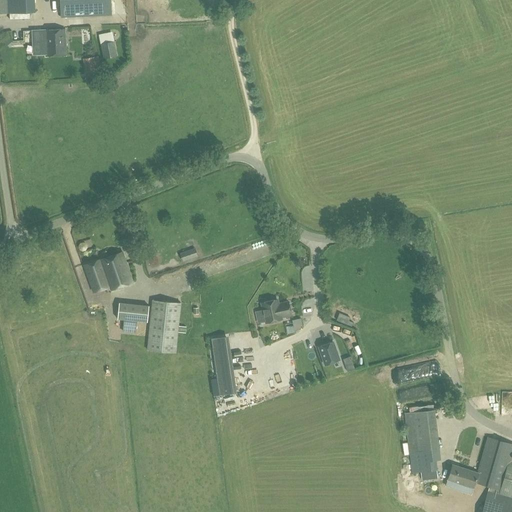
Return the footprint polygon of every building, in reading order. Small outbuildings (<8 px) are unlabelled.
[(34,0),(0,0),(0,17),(9,17),(9,14),(35,13),(34,0)] [(59,0),(61,18),(111,15),(110,0),(59,0)] [(38,57),(67,55),(65,29),(44,30),(45,44),(37,44),(38,57)] [(113,33),(99,36),(101,47),(103,46),(105,59),(117,57),(114,44),(115,44),(113,33)] [(1,40),(6,45),(12,39),(8,34),(1,40)] [(102,74),(98,56),(83,59),(86,77),(102,74)] [(195,247),(179,253),(183,261),(198,256),(195,247)] [(100,260),(109,286),(111,290),(133,282),(122,251),(100,260)] [(100,260),(84,265),(94,292),(109,286),(100,260)] [(262,302),(266,323),(284,320),(284,318),(294,316),(291,300),(281,302),(280,298),(262,302)] [(147,350),(175,353),(181,303),(153,300),(147,350)] [(123,332),(135,333),(136,322),(147,323),(149,306),(126,304),(118,303),(117,319),(125,320),(123,332)] [(237,393),(228,336),(212,338),(220,396),(237,393)] [(339,361),(333,341),(318,347),(324,366),(339,361)] [(435,409),(404,413),(409,453),(439,449),(435,409)] [(478,472),(479,473),(475,482),(500,490),(499,494),(511,497),(511,461),(510,461),(511,454),(511,442),(488,436),(478,472)] [(474,488),(475,482),(479,473),(478,472),(452,464),(447,479),(461,484),(461,485),(466,487),(467,485),(474,488)] [(511,511),(511,497),(499,494),(493,511),(511,511)]
